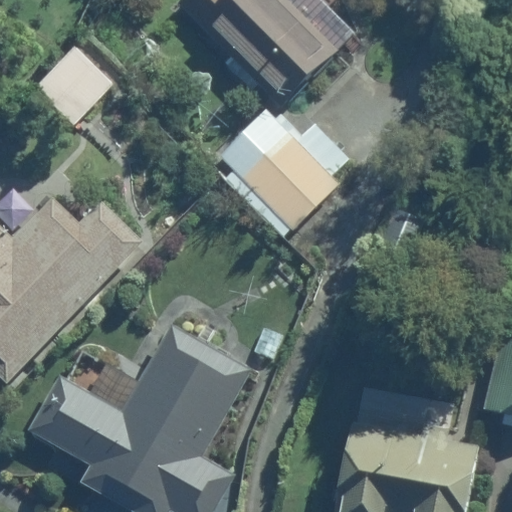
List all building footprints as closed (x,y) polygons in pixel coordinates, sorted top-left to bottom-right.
[(187,0),(178,9),(280,109),(352,36),(315,0),(187,0)] [(77,127),(116,88),(75,46),(36,86),(77,127)] [(340,188),(267,114),(217,163),(290,237),(340,188)] [(0,377),(7,384),(143,247),(102,206),(77,231),(46,200),(11,235),(0,224),(0,377)] [(257,383),(172,331),(122,414),(62,378),(30,431),(94,469),(82,487),(122,511),(224,511),(243,482),(210,462),(257,383)] [(511,340),(502,338),(482,412),(511,420),(511,340)] [(477,511),(488,452),(356,429),(341,511),(477,511)]
